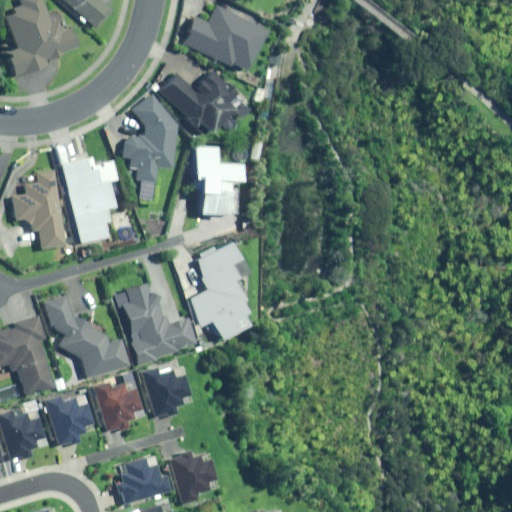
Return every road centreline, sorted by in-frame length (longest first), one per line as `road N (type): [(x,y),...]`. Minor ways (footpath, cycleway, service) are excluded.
road 1 (residential): [(11,125),(69,113),(112,84),(138,47),(150,0)]
road 2 (residential): [(0,286),(21,287),(181,241)]
